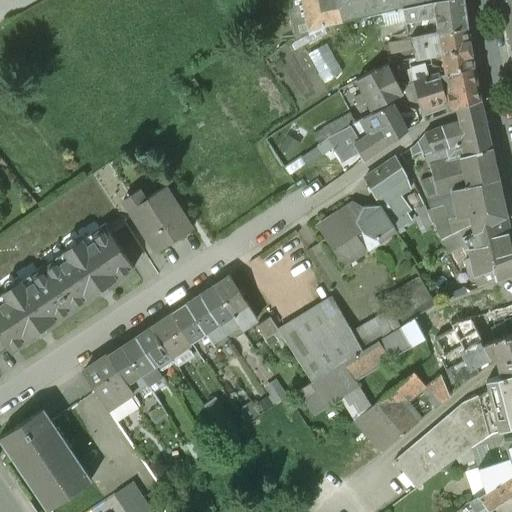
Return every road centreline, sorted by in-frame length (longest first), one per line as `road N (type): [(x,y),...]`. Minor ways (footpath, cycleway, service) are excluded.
road 1 (residential): [(0,396),(288,203)]
road 2 (tertiary): [(511,160),(481,0)]
